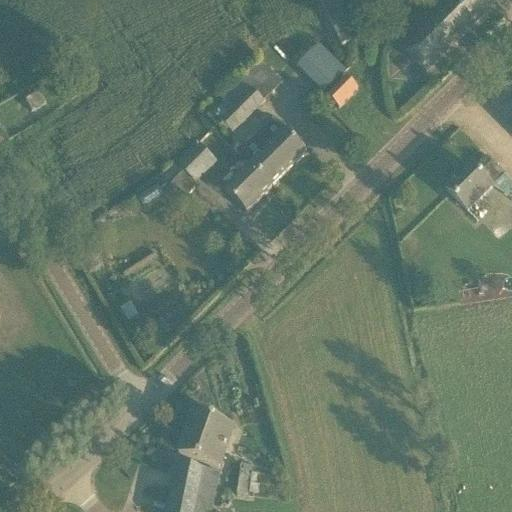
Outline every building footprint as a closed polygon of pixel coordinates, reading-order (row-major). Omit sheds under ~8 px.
[(320,0),(341,47),(355,41),(337,0),(320,0)] [(494,7),(487,0),(444,0),(398,45),(426,73),(494,7)] [(322,94),(345,72),(319,45),(296,66),(322,94)] [(281,85),(269,73),(221,121),(232,132),(281,85)] [(328,99),(339,110),(357,92),(347,81),(328,99)] [(38,95),(24,103),(31,114),(38,110),(44,106),(38,95)] [(274,122),(259,136),(244,152),(238,158),(271,190),(306,155),(274,122)] [(511,183),(511,144),(491,164),(492,165),(480,177),(470,168),(446,192),(467,213),(505,176),(511,183)] [(214,163),(197,146),(176,168),(193,185),(194,184),(214,163)] [(271,190),(238,158),(225,172),(234,181),(224,192),(246,215),(271,190)] [(94,244),(87,232),(69,243),(88,275),(98,269),(87,248),(94,244)] [(234,428),(212,421),(193,414),(179,456),(219,470),(234,428)] [(176,466),(166,511),(210,511),(219,475),(176,466)] [(240,468),(238,491),(237,497),(249,499),(252,470),(240,468)]
